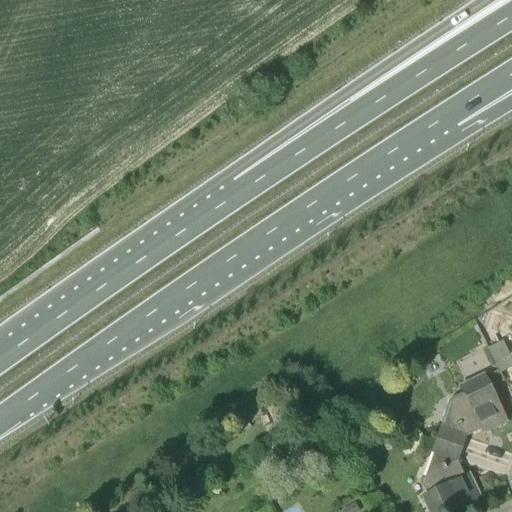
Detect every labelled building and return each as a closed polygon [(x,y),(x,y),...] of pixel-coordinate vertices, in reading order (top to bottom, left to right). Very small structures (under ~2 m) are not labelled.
[(511,367),(511,359),(503,341),(488,348),(500,374),(511,367)] [(438,440),(463,449),(468,436),(489,426),(491,430),(507,422),(484,376),(469,384),(472,391),(451,401),(459,418),(454,431),(442,427),(438,440)] [(269,436),(276,432),(272,424),(265,427),(269,436)] [(463,449),(438,440),(432,454),(445,458),(440,473),(422,481),(432,502),(426,505),(428,511),(449,511),(481,497),(473,482),(469,484),(459,462),(463,449)] [(308,446),(292,455),(298,465),(314,456),(308,446)] [(359,511),(360,511),(355,503),(342,511),(359,511)]
